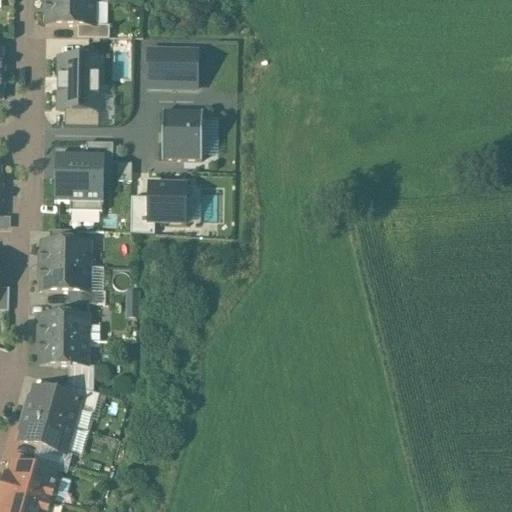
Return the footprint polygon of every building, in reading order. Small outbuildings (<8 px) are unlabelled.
[(94,4),(46,3),(46,28),(78,29),(94,29),(94,28),(94,4)] [(109,28),(94,28),(94,29),(78,29),(77,41),(109,42),(109,28)] [(197,56),(149,55),(149,90),(196,92),(197,56)] [(99,114),(100,62),(60,61),(59,78),(58,78),(57,96),(59,96),(59,113),(65,113),(99,114)] [(99,114),(65,113),(65,129),(99,130),(99,114)] [(203,116),(163,115),(162,163),(202,164),(203,116)] [(93,146),(93,155),(114,156),(114,146),(93,146)] [(105,158),(56,157),(55,205),(69,205),(69,215),(102,215),(105,158)] [(132,166),(118,166),(118,184),(131,185),(132,166)] [(185,187),(149,187),(148,225),(184,226),(185,187)] [(79,234),(50,233),(49,245),(78,246),(79,234)] [(49,245),(42,245),(41,270),(89,271),(90,246),(78,246),(49,245)] [(89,271),(41,270),(41,294),(67,295),(89,295),(89,271)] [(9,291),(0,290),(0,313),(8,314),(9,291)] [(89,295),(67,295),(67,307),(97,307),(97,295),(89,295)] [(137,308),(128,308),(128,319),(137,319),(137,308)] [(89,320),(41,319),(40,344),(88,344),(88,329),(89,320)] [(100,329),(88,329),(88,344),(100,344),(100,329)] [(88,344),(40,344),(40,369),(68,369),(88,369),(88,344)] [(88,369),(68,369),(68,389),(94,396),(94,370),(88,369)] [(68,389),(65,388),(62,400),(80,405),(79,411),(94,416),(99,398),(94,396),(68,389)] [(62,400),(34,392),(27,417),(73,431),(79,411),(80,405),(62,400)] [(73,431),(27,417),(19,443),(38,449),(66,456),(73,431)] [(66,456),(38,449),(35,460),(69,469),(72,458),(66,456)] [(69,469),(35,460),(32,471),(58,479),(60,475),(67,477),(69,469)] [(32,471),(12,466),(9,478),(6,478),(2,491),(51,505),(58,479),(32,471)] [(49,511),(51,505),(2,491),(0,498),(0,504),(1,505),(0,509),(0,511),(49,511)]
